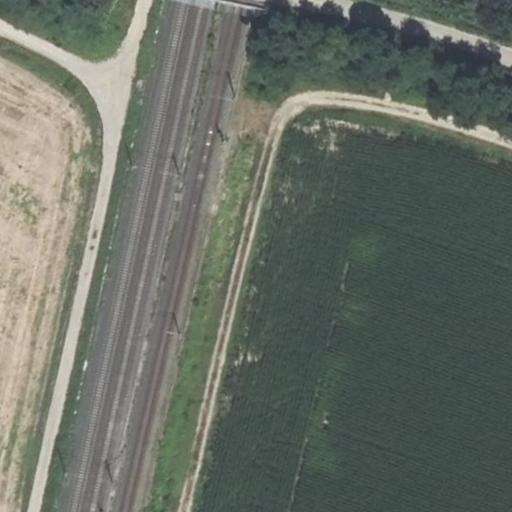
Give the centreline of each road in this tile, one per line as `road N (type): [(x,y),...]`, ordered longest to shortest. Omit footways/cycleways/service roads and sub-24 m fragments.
road 1 (track): [(511,145),(364,103),(320,97),(288,109),(272,136),(185,511)]
road 2 (track): [(147,0),(32,511)]
road 3 (track): [(511,55),(317,0)]
road 4 (track): [(122,91),(0,29)]
